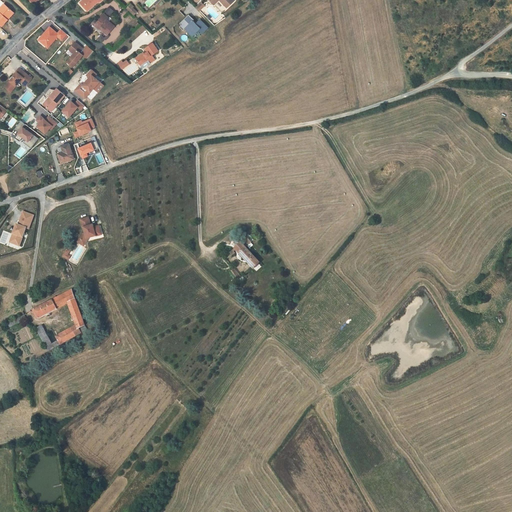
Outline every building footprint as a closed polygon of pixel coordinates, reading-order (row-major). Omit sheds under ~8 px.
[(83,0),(83,1),(86,5),(84,7),(88,11),(91,8),(99,1),(100,2),(102,0),(83,0)] [(201,3),(196,7),(199,11),(204,6),(201,3)] [(0,11),(0,12),(0,24),(2,26),(8,19),(7,18),(13,11),(5,4),(0,9),(0,11)] [(109,7),(104,13),(108,17),(114,11),(109,7)] [(100,19),(98,22),(96,24),(100,27),(99,28),(108,35),(115,26),(114,26),(117,23),(112,18),(109,22),(107,19),(108,17),(104,13),(103,13),(99,18),(100,19)] [(193,36),(199,30),(203,34),(209,28),(200,19),(196,23),(193,21),(194,20),(189,15),(180,23),(182,25),(180,27),(184,30),(185,29),(193,36)] [(49,48),(59,37),(63,40),(68,34),(62,28),(59,32),(51,25),(39,39),(49,48)] [(83,48),(75,42),(71,47),(76,51),(74,53),(67,62),(73,67),(83,55),(80,52),(83,48)] [(144,52),(136,58),(140,64),(144,62),(145,63),(149,60),(151,63),(155,59),(152,55),(159,51),(153,43),(145,48),(148,52),(145,54),(144,52)] [(32,78),(20,68),(16,71),(18,72),(15,76),(5,87),(11,92),(20,81),(23,83),(26,80),(29,82),(32,78)] [(85,98),(100,81),(94,77),(92,75),(90,77),(83,85),(81,83),(75,90),(85,98)] [(65,95),(57,89),(49,98),(49,99),(48,100),(47,100),(43,104),(50,109),(53,105),(55,106),(65,95)] [(76,97),(64,111),(71,117),(79,108),(82,110),(86,106),(76,97)] [(58,122),(50,115),(47,119),(42,114),(37,120),(41,123),(38,126),(47,134),(58,122)] [(83,119),(76,122),(79,130),(74,132),(76,137),(97,129),(93,117),(84,121),(83,119)] [(39,139),(24,127),(26,124),(21,120),(16,127),(20,131),(19,132),(15,137),(20,141),(23,137),(26,139),(28,141),(27,143),(32,147),(34,145),(39,139)] [(28,141),(26,139),(24,142),(31,148),(32,147),(27,143),(28,141)] [(69,143),(62,146),(62,147),(64,151),(59,153),(58,153),(62,163),(74,159),(69,143)] [(20,246),(26,228),(29,229),(34,216),(23,212),(19,225),(18,227),(16,227),(13,234),(16,235),(13,243),(20,246)] [(101,233),(99,226),(94,227),(93,228),(91,227),(91,226),(89,218),(81,220),(83,228),(84,228),(85,234),(82,234),(80,239),(85,242),(87,239),(92,237),(91,236),(101,233)] [(246,236),(239,242),(240,243),(235,248),(253,268),(259,263),(245,247),(251,242),(246,236)] [(63,257),(69,260),(71,256),(69,254),(71,251),(67,248),(63,257)] [(235,253),(233,250),(224,256),(226,259),(235,253)] [(241,277),(235,269),(232,271),(238,279),(241,277)] [(53,300),(34,310),(39,319),(57,309),(68,303),(76,325),(71,328),(73,332),(74,332),(76,330),(78,334),(82,332),(87,329),(85,325),(72,290),(57,298),(53,300)] [(24,315),(5,325),(7,329),(27,319),(24,315)] [(52,344),(42,325),(36,328),(46,347),(52,344)] [(71,328),(60,334),(64,342),(76,336),(74,332),(73,332),(71,328)] [(60,334),(56,336),(58,341),(60,344),(64,342),(60,334)] [(52,344),(46,347),(48,351),(60,344),(58,341),(52,344)]
